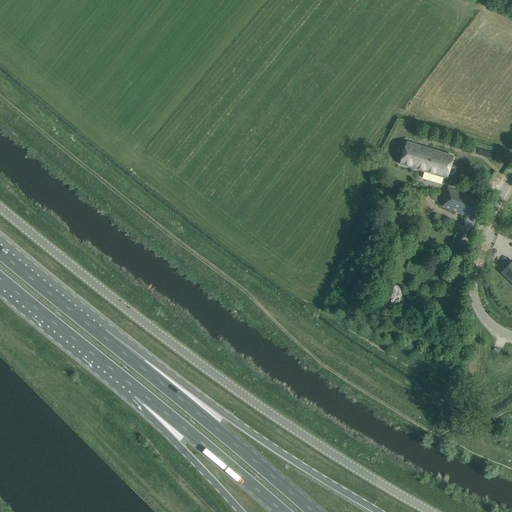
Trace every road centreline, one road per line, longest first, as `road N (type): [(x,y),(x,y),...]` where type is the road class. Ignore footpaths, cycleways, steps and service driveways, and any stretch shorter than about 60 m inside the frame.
road 1 (track): [(0,96),(331,359),(447,430)]
road 2 (unclassified): [(428,511),(252,402),(0,207)]
road 3 (trunk): [(375,511),(100,333)]
road 4 (trunk): [(313,511),(100,333)]
road 5 (unclassified): [(511,337),(475,302),(471,259),(489,196),(511,161)]
road 6 (trunk): [(130,386),(281,511)]
road 7 (trunk): [(0,278),(130,386)]
road 8 (trunk): [(130,386),(238,511)]
road 9 (trunk): [(100,333),(0,251)]
